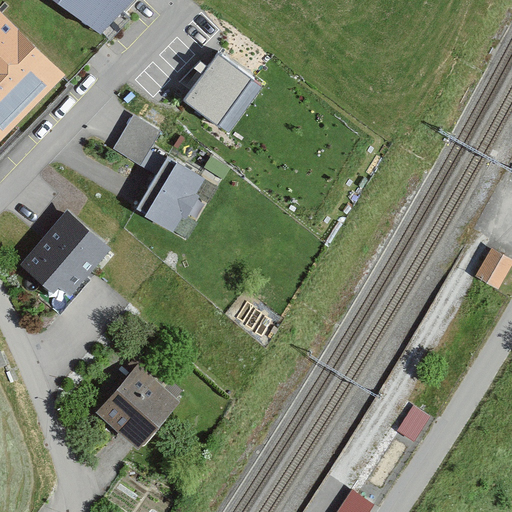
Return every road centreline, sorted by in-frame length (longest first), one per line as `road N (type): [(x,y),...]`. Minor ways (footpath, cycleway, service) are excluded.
road 1 (residential): [(0,290),(77,511)]
road 2 (residential): [(511,326),(393,511)]
